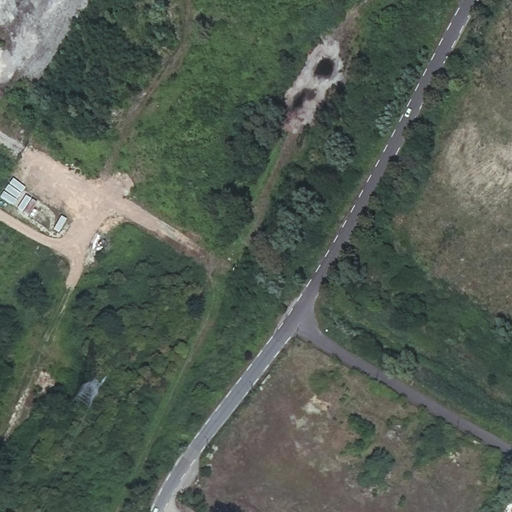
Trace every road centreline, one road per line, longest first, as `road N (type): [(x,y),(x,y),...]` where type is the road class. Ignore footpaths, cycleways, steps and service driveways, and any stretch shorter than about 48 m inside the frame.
road 1 (unclassified): [(468,0),(294,322)]
road 2 (residential): [(511,450),(294,322)]
road 3 (unclassified): [(294,322),(156,511)]
